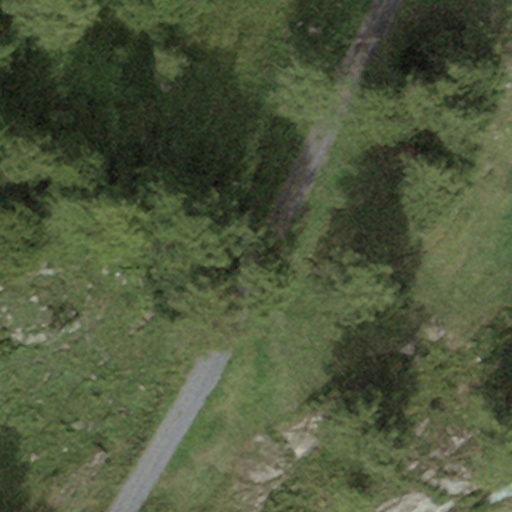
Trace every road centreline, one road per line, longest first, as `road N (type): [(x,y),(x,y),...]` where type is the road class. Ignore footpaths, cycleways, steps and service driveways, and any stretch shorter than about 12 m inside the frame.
road 1 (track): [(299,183),(122,511)]
road 2 (track): [(299,183),(385,0)]
